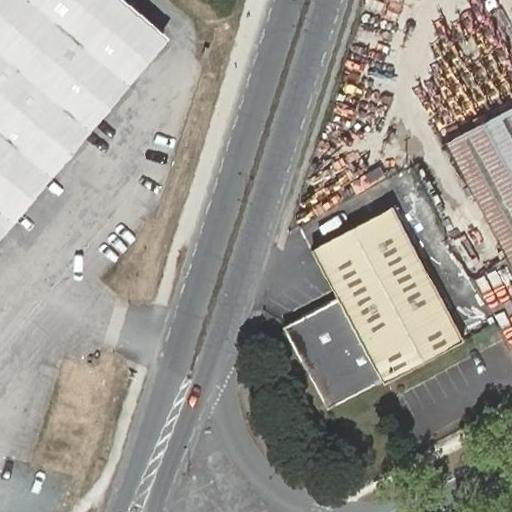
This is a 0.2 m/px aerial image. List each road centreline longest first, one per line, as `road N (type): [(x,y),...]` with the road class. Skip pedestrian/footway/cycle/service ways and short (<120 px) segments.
road 1 (tertiary): [(286,0),(117,511)]
road 2 (tertiary): [(213,342),(324,0)]
road 3 (tertiary): [(323,511),(258,470),(241,444),(213,342)]
road 4 (tertiary): [(153,511),(213,342)]
